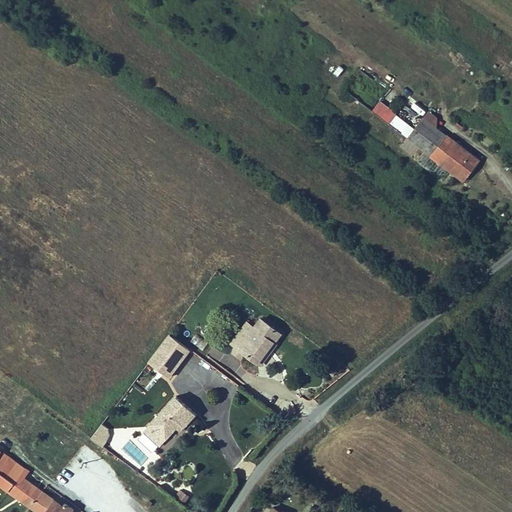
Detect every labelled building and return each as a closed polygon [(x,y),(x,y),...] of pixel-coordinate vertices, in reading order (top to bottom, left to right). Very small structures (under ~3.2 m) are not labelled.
[(437,116),(428,110),(423,117),(377,82),(361,102),(431,156),(432,155),(441,163),(454,173),(464,180),(479,160),(432,124),(437,116)] [(282,331),(261,316),(254,325),(247,335),(243,333),(236,344),(247,352),(259,361),(268,350),(266,348),(273,339),(275,340),(282,331)] [(254,325),(247,320),(231,341),(236,344),(243,333),(247,335),(254,325)] [(192,348),(171,332),(148,362),(170,377),(192,348)] [(275,340),(273,339),(266,348),(268,350),(259,361),(261,362),(276,341),(275,340)] [(247,352),(236,344),(232,349),(243,357),(247,352)] [(175,394),(144,431),(160,444),(176,425),(179,420),(184,424),(195,411),(175,394)] [(108,427),(102,423),(91,438),(102,446),(106,440),(101,436),(108,427)] [(110,433),(108,427),(101,436),(106,440),(110,433)] [(0,472),(11,459),(0,450),(0,472)] [(11,459),(0,472),(0,483),(30,505),(40,490),(24,478),(28,472),(11,459)] [(40,490),(30,505),(39,511),(59,511),(63,506),(40,490)] [(179,490),(176,497),(186,501),(189,495),(179,490)]
